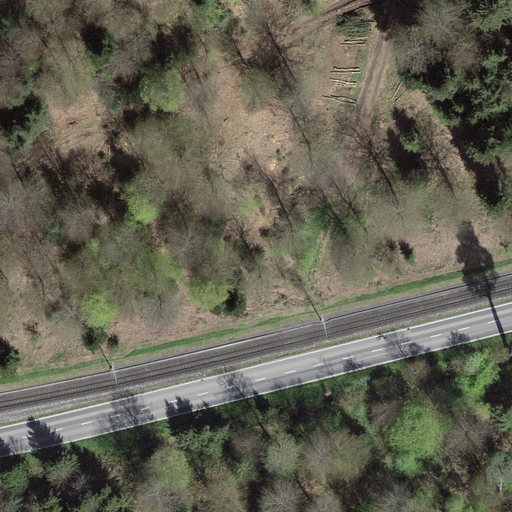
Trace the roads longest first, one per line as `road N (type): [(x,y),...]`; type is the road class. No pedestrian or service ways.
road 1 (tertiary): [(511,317),(0,443)]
road 2 (track): [(393,0),(320,269)]
